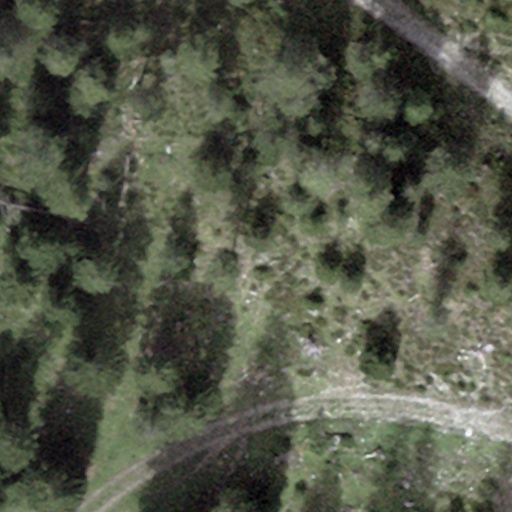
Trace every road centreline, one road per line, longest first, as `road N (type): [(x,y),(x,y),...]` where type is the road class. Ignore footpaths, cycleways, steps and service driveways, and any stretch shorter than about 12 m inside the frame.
road 1 (track): [(511,427),(381,403),(305,401),(244,416),(88,511)]
road 2 (track): [(369,0),(461,55),(511,98)]
